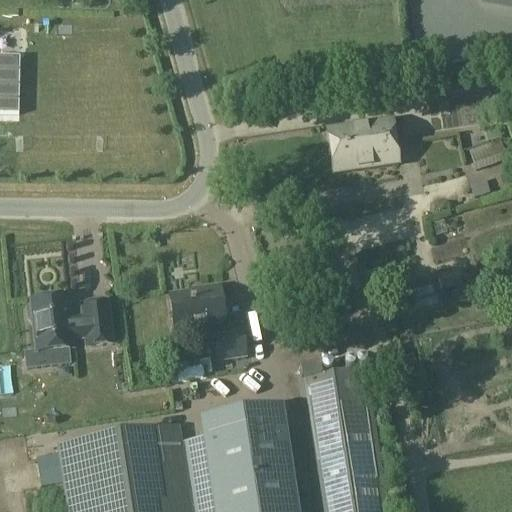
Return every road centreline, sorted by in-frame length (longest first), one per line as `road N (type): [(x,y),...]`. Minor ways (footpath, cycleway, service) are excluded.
road 1 (unclassified): [(163,0),(205,131),(206,186),(168,209),(0,208)]
road 2 (track): [(411,470),(383,342),(346,258),(304,216),(230,214),(206,186)]
road 3 (track): [(230,214),(266,364),(289,399),(308,511)]
